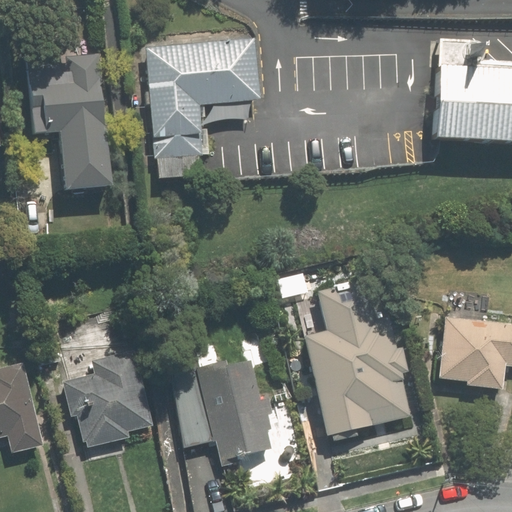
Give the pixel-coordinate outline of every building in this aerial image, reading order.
[(146,48),(156,160),(204,156),(200,106),(261,101),(255,39),(146,48)] [(479,42),(439,40),(433,140),(511,144),(511,61),(478,60),(479,42)] [(41,86),(45,134),(58,133),(63,190),(108,186),(98,56),(66,58),(68,83),(41,86)] [(51,182),(16,183),(18,237),(52,236),(51,182)] [(304,337),(327,437),(413,418),(390,318),(377,320),(368,281),(316,293),(325,332),(304,337)] [(511,325),(446,317),(439,376),(467,380),(466,385),(504,389),(507,365),(511,365),(511,325)] [(78,416),(84,446),(129,436),(128,432),(152,426),(136,352),(92,362),(94,374),(64,381),(72,417),(78,416)] [(198,369),(219,461),(271,449),(250,360),(228,365),(227,362),(198,369)] [(0,439),(8,437),(12,451),(44,442),(23,363),(0,369),(0,439)]
